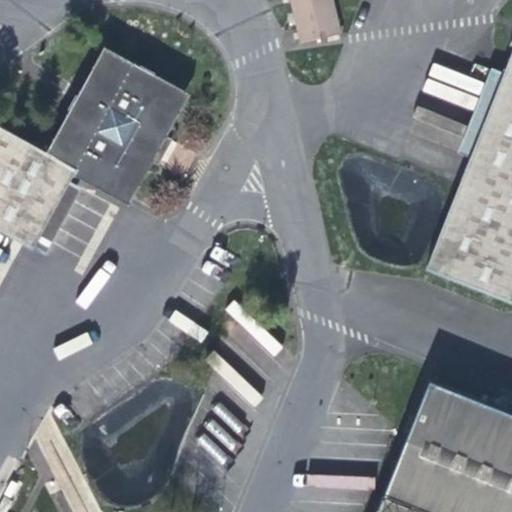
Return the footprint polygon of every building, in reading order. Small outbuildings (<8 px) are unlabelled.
[(293,0),(304,45),(342,37),(333,0),(293,0)] [(511,37),(507,38),(503,43),(503,44),(511,47),(511,53),(503,76),(468,160),(423,271),(507,305),(511,293),(511,37)] [(0,511),(0,213),(3,215),(49,241),(94,160),(109,169),(146,190),(158,170),(155,161),(164,159),(168,151),(177,150),(184,138),(181,129),(184,123),(181,113),(191,111),(202,92),(129,50),(73,149),(0,107),(0,511)] [(456,155),(468,160),(503,76),(491,71),(456,155)] [(65,250),(109,169),(94,160),(49,241),(65,250)] [(510,511),(511,509),(511,401),(454,378),(399,511),(510,511)]
